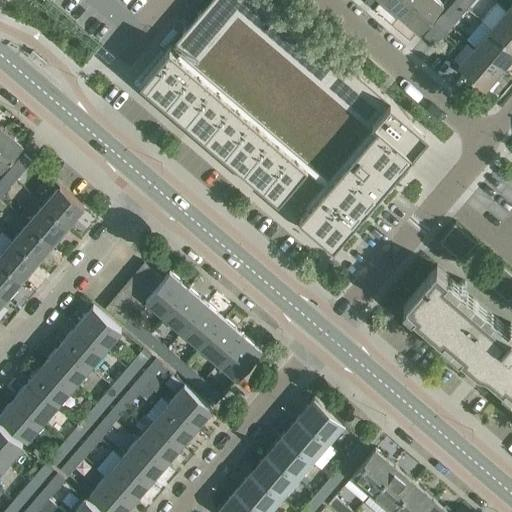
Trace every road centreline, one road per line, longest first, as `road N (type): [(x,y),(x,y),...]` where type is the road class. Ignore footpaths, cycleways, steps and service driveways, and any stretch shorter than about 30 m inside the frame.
road 1 (residential): [(326,329),(489,140)]
road 2 (tertiary): [(511,491),(326,329)]
road 3 (residential): [(172,511),(326,329)]
road 4 (residential): [(0,363),(155,182)]
road 5 (tertiary): [(326,329),(155,182)]
road 6 (residential): [(489,140),(324,0)]
road 7 (tertiary): [(155,182),(0,52)]
